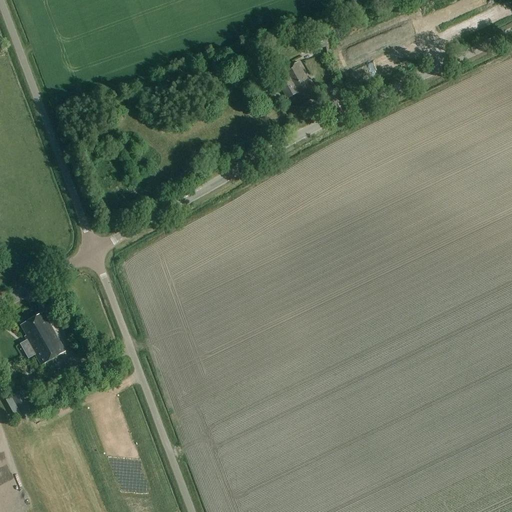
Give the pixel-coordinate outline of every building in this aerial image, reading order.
[(302,43),(305,53),(312,50),(312,52),(328,47),(324,35),(308,40),(308,41),(302,43)] [(273,50),(266,54),(270,60),(277,57),(273,50)] [(286,99),(295,94),(299,102),(315,93),(298,63),(283,72),(286,79),(277,84),(286,99)] [(65,351),(43,313),(20,325),(26,335),(24,336),(41,365),(65,351)] [(31,410),(21,391),(12,397),(22,415),(31,410)]
